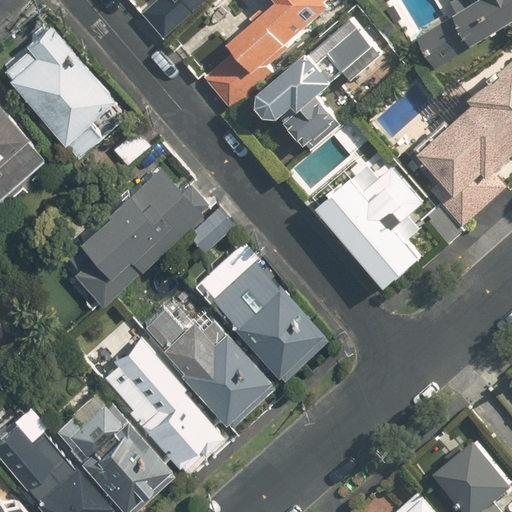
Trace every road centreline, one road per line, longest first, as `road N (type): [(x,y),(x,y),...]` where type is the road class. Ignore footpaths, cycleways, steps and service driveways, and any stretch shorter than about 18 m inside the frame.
road 1 (residential): [(404,375),(87,0)]
road 2 (residential): [(404,375),(244,511)]
road 3 (residential): [(511,276),(404,375)]
